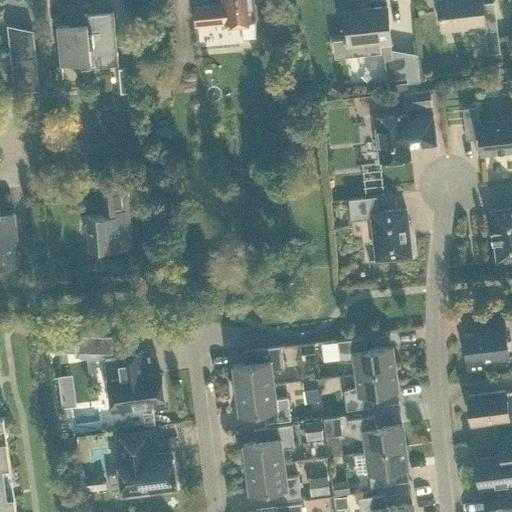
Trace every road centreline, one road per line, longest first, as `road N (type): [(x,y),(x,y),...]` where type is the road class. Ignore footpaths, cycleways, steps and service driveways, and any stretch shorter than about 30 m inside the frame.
road 1 (residential): [(445,511),(432,369),(449,182)]
road 2 (residential): [(217,511),(195,340),(233,335)]
